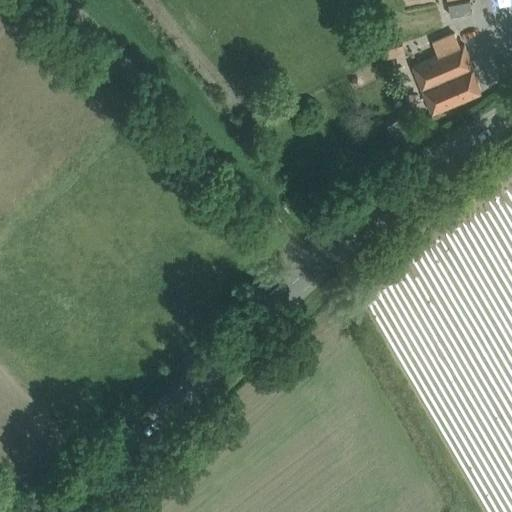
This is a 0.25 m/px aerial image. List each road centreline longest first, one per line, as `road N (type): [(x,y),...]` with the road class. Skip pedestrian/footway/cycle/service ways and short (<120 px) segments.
road 1 (unclassified): [(309,280),(62,0)]
road 2 (unclassified): [(58,511),(309,280)]
road 3 (unclassified): [(309,280),(415,183),(511,115)]
